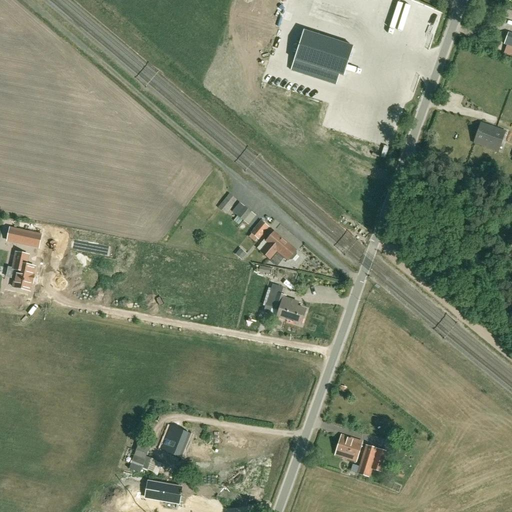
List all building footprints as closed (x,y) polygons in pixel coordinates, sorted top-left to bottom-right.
[(361,0),(356,0),(355,4),(387,14),(388,8),(361,0)] [(358,23),(320,12),(316,28),(353,40),(358,23)] [(304,31),(291,71),(336,85),(339,75),(343,76),(353,47),(304,31)] [(395,65),(402,42),(373,33),(366,56),(395,65)] [(481,123),(473,143),(498,152),(505,132),(481,123)] [(229,194),(217,208),(225,214),(237,200),(229,194)] [(238,217),(244,222),(251,213),(245,207),(238,217)] [(255,213),(246,222),(250,226),(259,216),(255,213)] [(475,224),(487,228),(489,220),(477,217),(475,224)] [(259,240),(269,227),(261,220),(250,233),(259,240)] [(10,229),(7,241),(17,243),(24,245),(39,248),(41,236),(27,233),(19,231),(10,229)] [(274,232),(265,242),(268,244),(261,252),(269,259),(276,250),(288,260),(296,250),(274,232)] [(244,260),(249,254),(244,249),(238,255),(244,260)] [(13,269),(13,270),(17,270),(15,279),(13,288),(29,291),(31,283),(33,276),(34,267),(26,265),(28,256),(16,253),(13,269)] [(276,317),(301,325),(305,310),(296,307),(298,303),(285,298),(286,296),(270,291),(265,307),(278,311),(276,317)] [(171,427),(161,450),(181,458),(191,435),(171,427)] [(341,436),(335,455),(356,462),(362,443),(341,436)] [(149,449),(138,445),(129,469),(146,476),(152,459),(146,457),(149,449)] [(371,470),(381,473),(387,453),(367,447),(358,475),(368,478),(371,470)] [(165,485),(162,501),(179,504),(181,494),(182,494),(182,492),(181,492),(182,488),(165,485)]
